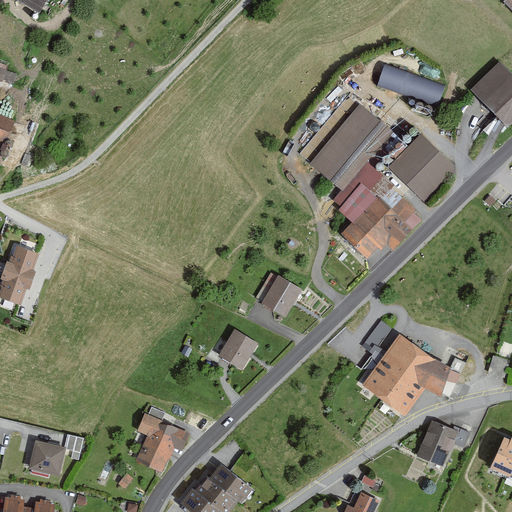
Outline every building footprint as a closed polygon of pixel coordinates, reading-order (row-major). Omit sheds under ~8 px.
[(19,0),(40,12),(47,0),(19,0)] [(0,61),(0,79),(14,84),(18,73),(8,69),(9,65),(0,61)] [(511,71),(502,61),(472,90),(509,127),(511,123),(511,71)] [(446,83),(383,63),(376,84),(440,104),(446,83)] [(361,106),(311,165),(343,191),(393,132),(361,106)] [(494,139),(505,125),(493,116),(483,129),(494,139)] [(0,162),(11,132),(0,128),(0,162)] [(423,135),(390,168),(426,203),(454,175),(455,166),(423,135)] [(376,171),(337,211),(348,222),(338,233),(369,264),(384,249),(390,255),(422,222),(388,189),(392,186),(376,171)] [(38,254),(18,247),(14,258),(12,257),(4,278),(7,280),(1,297),(19,304),(38,254)] [(305,290),(282,275),(264,302),(287,317),(305,290)] [(260,342),(236,329),(221,357),(244,370),(260,342)] [(403,329),(364,383),(410,416),(432,385),(440,391),(455,370),(439,359),(447,347),(427,334),(421,342),(403,329)] [(511,360),(495,356),(490,372),(507,377),(509,371),(511,360)] [(187,433),(146,414),(138,431),(149,435),(138,460),(161,470),(172,446),(180,450),(187,433)] [(433,421),(419,456),(446,466),(460,432),(433,421)] [(72,457),(81,458),(84,436),(66,434),(65,448),(73,449),(72,457)] [(511,437),(510,441),(505,439),(491,467),(511,476),(511,437)] [(64,449),(37,442),(31,468),(58,474),(64,449)] [(196,488),(186,501),(200,511),(225,511),(226,511),(233,511),(242,501),(245,504),(258,488),(226,462),(214,477),(211,475),(199,490),(196,488)] [(356,509),(348,506),(345,511),(374,511),(379,501),(363,493),(356,509)] [(0,511),(53,511),(54,505),(36,502),(35,510),(23,508),(24,501),(5,499),(4,509),(0,508),(0,511)]
